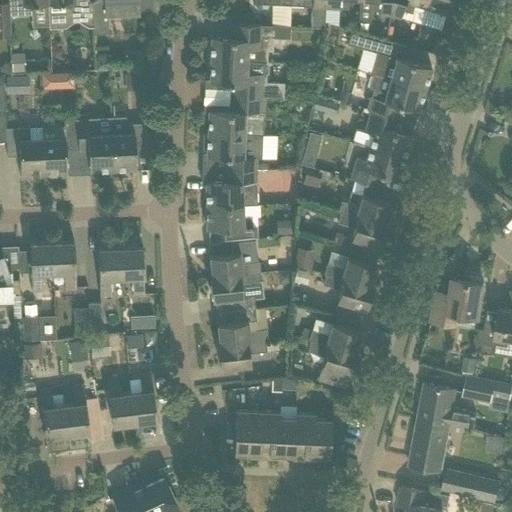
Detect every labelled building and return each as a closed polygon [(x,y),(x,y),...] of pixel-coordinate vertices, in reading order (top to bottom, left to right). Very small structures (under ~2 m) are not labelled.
[(8,0),(8,2),(9,14),(31,13),(31,3),(48,2),(48,0),(8,0)] [(48,0),(48,2),(49,10),(89,9),(88,0),(48,0)] [(94,0),(92,2),(92,8),(89,9),(89,11),(89,25),(93,25),(93,33),(108,32),(107,15),(139,14),(138,0),(94,0)] [(302,0),(302,5),(311,6),(310,24),(324,25),(325,7),(325,0),(302,0)] [(348,0),(325,0),(325,7),(338,8),(338,7),(348,7),(348,0)] [(370,0),(370,9),(379,9),(379,15),(390,15),(392,0),(370,0)] [(420,22),(421,23),(427,0),(392,0),(390,15),(401,18),(402,9),(412,12),(412,13),(422,16),(420,22)] [(427,0),(421,23),(441,29),(440,31),(452,35),(463,1),(460,0),(427,0)] [(0,34),(10,34),(9,14),(8,2),(0,2),(0,34)] [(273,47),(273,24),(257,23),(232,23),(231,36),(211,36),(210,58),(246,60),(246,59),(265,60),(266,47),(273,47)] [(348,39),(347,42),(364,48),(373,50),(371,58),(367,70),(424,87),(431,65),(402,57),(392,54),(396,42),(382,38),(351,28),(348,39)] [(11,52),(12,72),(25,71),(24,51),(11,52)] [(112,58),(106,52),(98,55),(95,58),(96,69),(108,68),(110,66),(112,58)] [(265,62),(265,60),(246,59),(246,60),(210,58),(209,81),(233,82),(232,95),(263,96),(283,97),(284,81),(265,80),(265,72),(268,72),(268,62),(265,62)] [(331,74),(334,63),(323,60),(320,70),(331,74)] [(0,66),(0,72),(11,72),(10,61),(4,62),(0,66)] [(367,86),(373,87),(367,108),(371,109),(395,116),(399,104),(418,109),(424,87),(367,70),(367,71),(371,72),(367,86)] [(40,88),(53,88),(53,71),(40,72),(40,88)] [(140,88),(139,72),(125,73),(125,89),(140,88)] [(207,132),(257,134),(257,133),(262,133),(263,96),(232,95),(232,110),(208,109),(207,132)] [(322,98),(315,95),(312,106),(319,108),(322,98)] [(373,133),(370,146),(404,156),(410,134),(391,129),(395,116),(371,109),(364,131),(373,133)] [(135,148),(147,148),(146,122),(126,123),(125,116),(110,116),(111,124),(111,133),(112,169),(136,168),(135,148)] [(42,126),(42,138),(43,173),(55,173),(55,175),(67,175),(66,150),(79,150),(77,118),(64,119),(64,125),(42,126)] [(111,133),(111,124),(89,124),(88,118),(77,118),(79,150),(88,149),(89,169),(112,169),(111,133)] [(6,140),(7,155),(19,154),(20,176),(32,176),(32,174),(43,173),(42,138),(30,138),(29,126),(18,127),(6,127),(6,140)] [(225,155),(225,169),(255,168),(264,169),(265,163),(256,163),(256,157),(261,157),(262,133),(257,133),(257,134),(207,132),(203,132),(203,149),(207,149),(207,155),(225,155)] [(398,178),(404,156),(370,146),(366,158),(357,156),(351,178),(375,185),(379,172),(398,178)] [(206,181),(206,204),(257,203),(256,181),(255,168),(225,169),(225,181),(206,181)] [(307,168),(303,183),(318,187),(322,172),(307,168)] [(391,202),(361,193),(358,204),(341,199),(338,209),(385,223),(391,202)] [(243,217),(242,204),(257,204),(257,203),(206,204),(207,228),(219,228),(220,240),(208,242),(208,243),(231,240),(255,237),(257,237),(257,226),(252,226),(252,217),(243,217)] [(387,223),(385,223),(338,209),(338,210),(340,211),(337,221),(354,226),(351,236),(380,245),(387,223)] [(276,219),(276,233),(292,233),(292,219),(276,219)] [(259,260),(257,260),(255,237),(231,240),(232,252),(209,254),(212,276),(260,270),(259,260)] [(74,240),(52,241),(53,271),(64,271),(64,288),(76,288),(74,240)] [(52,241),(29,242),(31,290),(43,289),(42,272),(53,271),(52,241)] [(142,245),(120,246),(121,277),(132,276),(132,294),(144,293),(142,245)] [(121,277),(120,246),(98,247),(100,295),(111,294),(110,277),(121,277)] [(297,246),(293,264),(311,267),(315,249),(297,246)] [(0,296),(12,296),(12,305),(20,305),(19,279),(11,279),(11,269),(8,270),(3,253),(0,254),(0,296)] [(344,266),(327,261),(324,272),(370,285),(376,264),(347,255),(344,266)] [(294,277),(294,280),(307,283),(310,269),(305,268),(296,266),(294,277)] [(279,282),(291,281),(290,269),(277,270),(279,282)] [(260,270),(212,276),(210,276),(212,299),(235,296),(237,308),(254,306),(253,298),(263,297),(261,279),(259,279),(258,272),(260,272),(260,270)] [(372,286),(370,285),(324,272),(323,272),(326,273),(323,283),(340,288),(337,299),(353,304),(366,307),(372,286)] [(468,275),(467,279),(453,276),(450,292),(437,290),(431,320),(435,320),(434,324),(445,326),(446,322),(455,324),(457,311),(478,315),(484,282),(480,281),(481,277),(468,275)] [(101,329),(100,302),(88,303),(88,306),(89,330),(101,329)] [(73,307),(74,333),(88,333),(87,306),(73,307)] [(217,322),(219,344),(268,338),(267,328),(246,330),(245,319),(255,318),(254,306),(237,308),(238,320),(217,322)] [(497,317),(486,315),(480,351),(492,353),(494,344),(492,344),(493,339),(506,341),(506,337),(511,337),(511,309),(499,307),(497,317)] [(39,315),(40,339),(56,338),(56,314),(39,315)] [(155,325),(154,314),(143,314),(143,326),(155,325)] [(22,315),(23,339),(40,339),(39,315),(22,315)] [(361,331),(331,322),(329,333),(311,328),(308,338),(311,338),(355,351),(361,331)] [(92,356),(109,353),(106,333),(89,336),(92,356)] [(144,346),(143,333),(126,334),(127,347),(144,346)] [(87,356),(85,338),(69,340),(72,358),(87,356)] [(268,339),(268,338),(219,344),(217,344),(220,367),(250,363),(249,352),(267,350),(279,349),(278,338),(268,339)] [(357,352),(355,351),(311,338),(307,349),(324,354),(318,378),(345,386),(349,373),(350,374),(357,352)] [(42,356),(41,342),(23,343),(23,357),(42,356)] [(150,371),(139,373),(141,390),(130,391),(134,422),(156,419),(150,371)] [(511,382),(467,373),(462,395),(492,402),(493,395),(511,399),(511,391),(511,382)] [(118,376),(106,377),(112,424),(134,422),(130,391),(120,393),(118,376)] [(293,392),(296,378),(285,376),(281,389),(293,392)] [(424,381),(418,416),(450,422),(467,426),(470,409),(452,406),(456,387),(424,381)] [(63,404),(67,434),(89,431),(83,384),(72,385),(74,402),(63,404)] [(45,437),(67,434),(63,404),(53,405),(50,388),(39,389),(45,437)] [(233,451),(242,452),(244,409),(235,409),(235,422),(226,421),(224,447),(233,447),(233,451)] [(244,409),(242,452),(250,452),(249,457),(259,457),(261,410),(244,409)] [(259,457),(277,458),(279,411),(261,410),(259,457)] [(281,411),(279,411),(277,458),(278,458),(278,453),(293,454),(293,459),(294,459),(296,412),(295,412),(295,416),(280,416),(281,411)] [(294,459),(312,460),(314,412),(296,412),(294,459)] [(315,413),(314,412),(312,460),(313,460),(313,455),(329,456),(331,418),(315,417),(315,413)] [(441,470),(450,422),(418,416),(409,464),(441,470)] [(500,480),(478,474),(447,466),(442,488),(481,498),(493,501),(495,501),(500,480)] [(142,481),(113,494),(120,511),(169,511),(177,509),(163,478),(145,486),(142,481)] [(374,479),(373,488),(396,490),(397,481),(374,479)] [(407,506),(405,511),(442,511),(443,508),(446,509),(449,494),(426,489),(426,490),(401,485),(397,505),(407,506)] [(492,508),(493,501),(481,498),(480,506),(492,508)]
